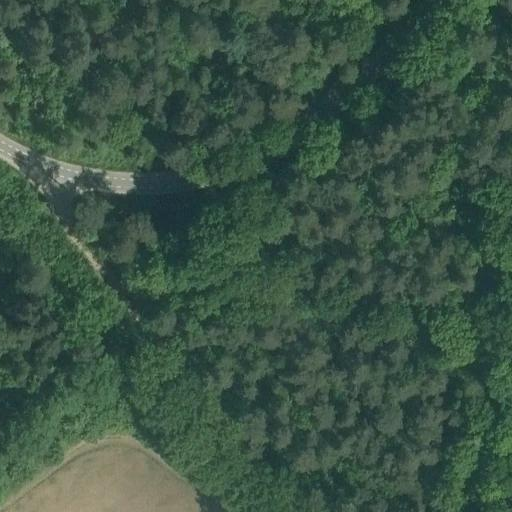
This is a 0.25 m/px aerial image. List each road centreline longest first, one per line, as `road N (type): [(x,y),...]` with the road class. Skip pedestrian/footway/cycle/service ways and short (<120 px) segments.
road 1 (unclassified): [(443,0),(314,122),(231,168),(170,182),(104,181),(0,146)]
road 2 (track): [(66,174),(65,216),(173,360),(258,454)]
road 3 (track): [(458,511),(511,370)]
